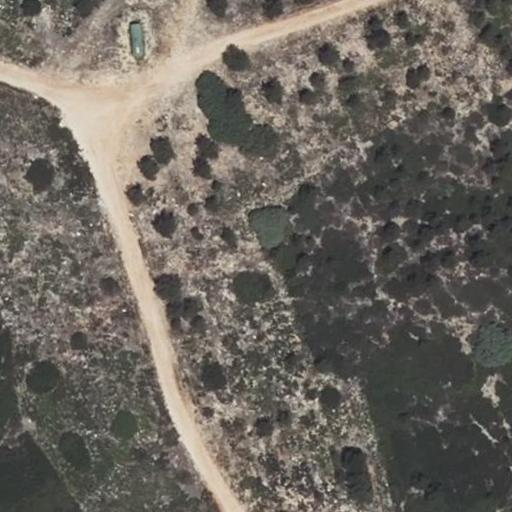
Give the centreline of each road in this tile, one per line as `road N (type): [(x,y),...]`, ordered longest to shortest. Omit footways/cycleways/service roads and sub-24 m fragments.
road 1 (track): [(232,511),(175,398),(96,113)]
road 2 (track): [(351,0),(179,57)]
road 3 (track): [(96,113),(128,99),(179,57),(189,0)]
